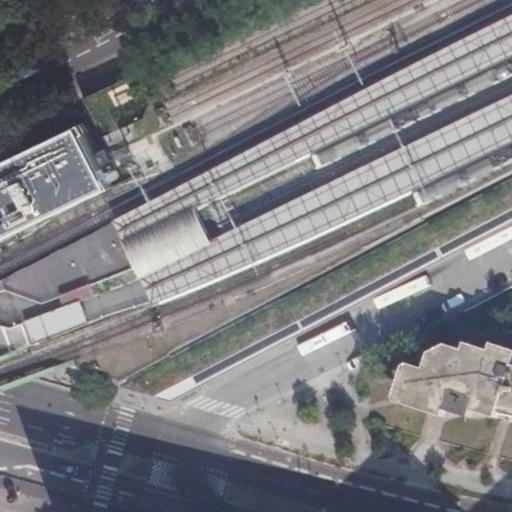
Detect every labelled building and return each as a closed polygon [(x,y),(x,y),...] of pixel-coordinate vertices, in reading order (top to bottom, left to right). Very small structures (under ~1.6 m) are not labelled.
[(146,279),(158,304),(257,262),(511,139),(511,100),(219,244),(202,210),(511,58),(511,25),(118,223),(129,245),(146,279)] [(0,241),(107,194),(113,190),(84,125),(0,163),(0,241)] [(511,181),(469,203),(482,228),(511,211),(511,181)] [(129,245),(118,223),(107,194),(0,241),(0,331),(6,333),(33,325),(42,346),(52,343),(158,304),(146,279),(129,245)] [(299,291),(168,358),(182,384),(312,315),(482,228),(469,203),(299,291)] [(511,332),(498,329),(467,345),(466,351),(460,349),(431,364),(429,371),(423,368),(406,376),(405,379),(398,382),(402,389),(401,392),(393,395),(398,402),(397,406),(449,423),(452,415),(473,423),(476,415),(499,423),(501,418),(511,419),(511,332)]
